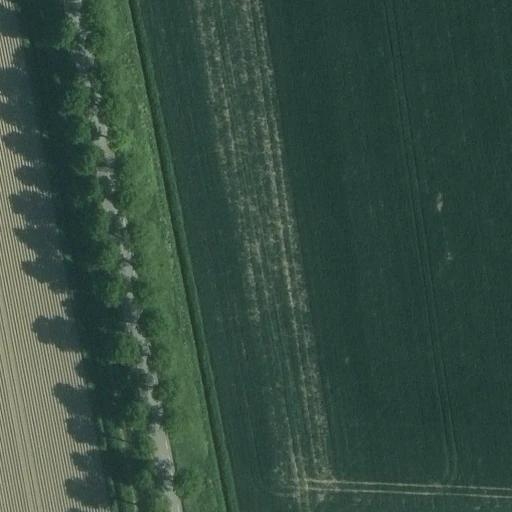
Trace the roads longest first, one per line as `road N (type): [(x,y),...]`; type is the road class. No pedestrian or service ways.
road 1 (track): [(132,511),(25,0)]
road 2 (tertiary): [(71,0),(170,511)]
